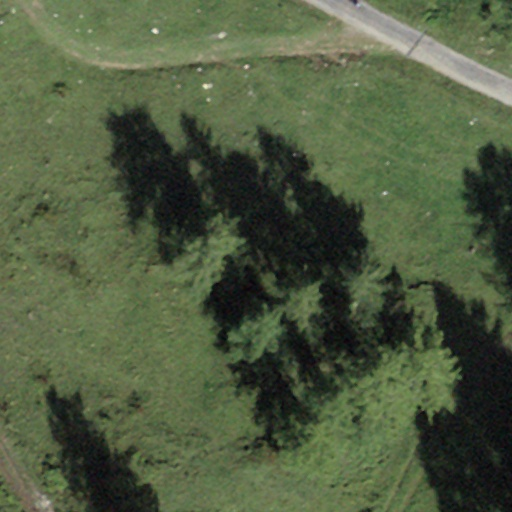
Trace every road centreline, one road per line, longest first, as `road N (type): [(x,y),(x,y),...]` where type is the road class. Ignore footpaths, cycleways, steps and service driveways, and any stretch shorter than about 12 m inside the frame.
road 1 (track): [(30,0),(62,32),(132,57),(380,30)]
road 2 (track): [(511,93),(325,0)]
